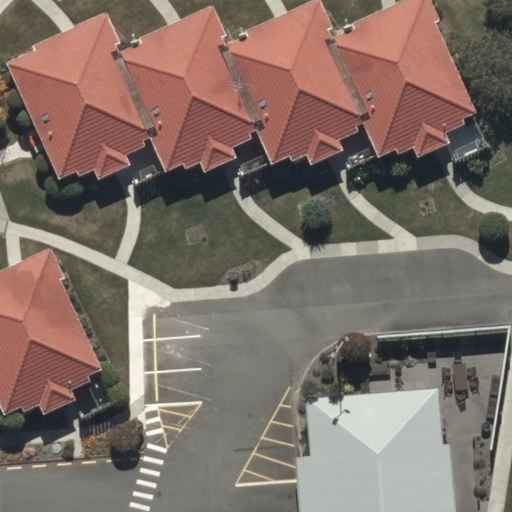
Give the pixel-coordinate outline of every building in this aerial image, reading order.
[(310,2),(216,43),(251,123),(265,154),(359,113),(327,40),(310,2)] [(411,2),(327,40),(359,113),(374,146),(459,108),(411,2)] [(202,12),(114,51),(149,130),(163,161),(251,123),(216,43),(202,12)] [(101,22),(8,62),(55,171),(149,130),(114,51),(101,22)] [(39,262),(0,279),(0,402),(2,406),(86,368),(39,262)] [(437,511),(427,391),(298,402),(306,511),(437,511)]
